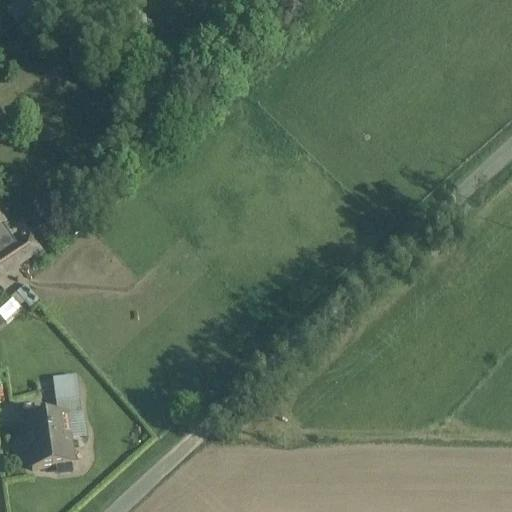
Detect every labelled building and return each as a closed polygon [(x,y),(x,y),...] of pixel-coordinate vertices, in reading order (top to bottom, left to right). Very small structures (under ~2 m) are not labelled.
[(21,0),(5,11),(17,27),(37,12),(27,0),(21,0)] [(3,225),(0,227),(0,259),(18,248),(3,225)] [(0,259),(0,279),(28,261),(18,248),(0,259)] [(52,389),(55,404),(77,401),(75,386),(52,389)] [(66,417),(66,418),(82,416),(79,401),(77,401),(55,404),(57,418),(66,417)] [(57,418),(24,423),(31,473),(73,468),(66,418),(66,417),(57,418)]
